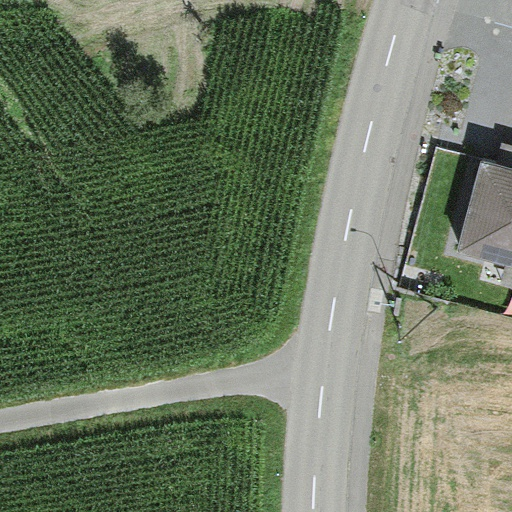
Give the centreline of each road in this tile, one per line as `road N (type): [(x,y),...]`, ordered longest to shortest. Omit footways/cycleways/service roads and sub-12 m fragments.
road 1 (tertiary): [(399,0),(336,248),(308,460),(309,511)]
road 2 (track): [(0,420),(320,367)]
